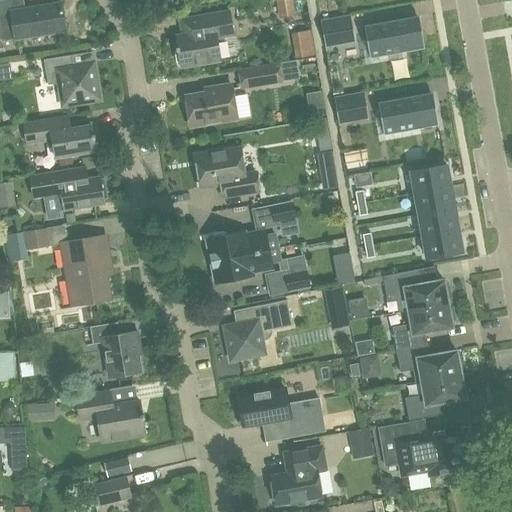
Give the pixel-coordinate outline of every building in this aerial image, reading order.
[(21,0),(0,0),(0,38),(2,40),(64,30),(60,3),(23,9),(21,0)] [(292,0),(275,0),(278,17),(295,15),(292,0)] [(179,35),(174,36),(179,68),(219,61),(215,37),(230,35),(226,11),(193,17),(196,33),(179,35)] [(350,15),(320,20),(325,46),(336,45),(333,32),(352,29),(350,15)] [(399,19),(364,26),(369,58),(424,48),(421,35),(418,20),(400,23),(399,19)] [(289,50),(308,49),(307,24),(288,25),(289,50)] [(70,54),(42,58),(46,84),(59,82),(61,96),(66,104),(95,99),(97,95),(92,62),(72,66),(70,54)] [(296,59),(279,62),(282,81),(299,78),(296,59)] [(279,62),(237,69),(240,89),(282,82),(282,81),(279,62)] [(10,63),(0,64),(0,80),(12,79),(10,63)] [(185,100),(182,104),(184,113),(188,116),(190,128),(236,120),(230,85),(212,88),(212,93),(185,97),(185,100)] [(363,92),(334,97),(338,123),(349,121),(347,109),(366,106),(363,92)] [(413,96),(377,102),(383,135),(438,125),(435,111),(434,111),(432,97),(414,100),(413,96)] [(66,116),(24,123),(27,144),(51,140),(55,159),(95,152),(91,125),(68,129),(66,116)] [(240,148),(195,156),(200,187),(231,182),(233,194),(233,196),(259,191),(256,172),(244,174),(240,148)] [(70,156),(58,158),(59,167),(71,164),(70,156)] [(446,165),(410,171),(414,193),(450,186),(446,165)] [(45,173),(31,176),(34,196),(48,193),(54,192),(56,199),(62,198),(64,210),(104,203),(103,198),(107,197),(103,178),(99,178),(99,177),(87,179),(78,180),(76,168),(45,173)] [(336,174),(321,176),(323,187),(338,185),(336,174)] [(10,180),(0,181),(0,189),(12,188),(10,180)] [(450,186),(414,193),(418,215),(454,208),(450,186)] [(363,190),(355,192),(357,203),(365,202),(363,190)] [(245,203),(251,224),(269,219),(263,198),(245,203)] [(292,199),(271,203),(275,224),(280,223),(296,219),(292,199)] [(365,202),(357,203),(359,216),(367,214),(365,202)] [(454,208),(418,215),(422,236),(458,230),(454,208)] [(73,214),(65,215),(67,224),(75,222),(73,214)] [(44,226),(20,230),(23,248),(46,244),(44,226)] [(458,230),(422,236),(426,258),(462,251),(458,230)] [(225,237),(206,241),(215,282),(234,278),(234,280),(253,276),(252,272),(271,269),(270,263),(280,261),(274,234),(264,236),(263,231),(244,235),(244,231),(225,234),(225,237)] [(370,233),(362,234),(364,246),(372,245),(370,233)] [(105,235),(61,242),(71,305),(110,299),(104,260),(109,259),(105,235)] [(276,241),(283,266),(301,261),(294,236),(276,241)] [(372,245),(364,246),(366,258),(374,257),(372,245)] [(305,271),(286,275),(289,290),(289,291),(299,288),(308,286),(305,271)] [(414,271),(382,276),(383,281),(387,301),(406,297),(408,311),(447,304),(446,298),(450,297),(448,285),(444,286),(443,280),(416,285),(414,271)] [(382,276),(363,280),(364,285),(383,281),(382,276)] [(0,296),(9,296),(8,283),(0,283),(0,296)] [(341,286),(325,289),(333,327),(349,324),(341,286)] [(236,324),(224,326),(231,360),(265,353),(262,341),(263,341),(264,341),(265,340),(266,340),(267,340),(267,339),(268,339),(269,338),(269,337),(270,337),(270,336),(271,335),(271,334),(271,333),(272,332),(272,331),(272,330),(293,325),(287,299),(233,310),(236,324)] [(411,323),(392,327),(396,349),(427,344),(425,332),(451,327),(450,320),(454,320),(452,308),(448,309),(447,304),(408,311),(411,323)] [(117,321),(89,325),(92,344),(103,342),(109,377),(140,372),(136,346),(140,346),(137,331),(119,334),(117,321)] [(371,342),(354,345),(357,358),(373,355),(371,342)] [(427,344),(396,349),(400,372),(412,369),(415,382),(421,381),(460,374),(459,369),(463,368),(461,356),(457,357),(456,351),(429,355),(427,344)] [(0,380),(15,380),(13,352),(0,352),(0,380)] [(377,357),(359,360),(362,381),(381,377),(377,357)] [(30,361),(19,362),(21,376),(32,374),(30,361)] [(357,366),(349,368),(351,380),(359,378),(357,366)] [(423,394),(405,398),(409,420),(440,414),(438,403),(464,398),(463,391),(467,391),(465,379),(461,379),(460,374),(421,381),(423,394)] [(284,388),(238,397),(244,426),(262,423),(266,442),(325,431),(319,398),(287,404),(284,388)] [(109,391),(75,397),(79,420),(96,417),(101,442),(145,435),(139,401),(112,406),(109,391)] [(5,405),(3,409),(5,413),(10,414),(14,412),(15,408),(13,404),(9,403),(5,405)] [(54,404),(27,405),(28,421),(54,420),(54,404)] [(404,424),(379,428),(385,466),(399,463),(401,475),(428,470),(429,475),(461,470),(458,454),(460,453),(460,452),(458,453),(457,445),(459,445),(459,444),(456,444),(454,428),(422,434),(422,435),(406,438),(404,424)] [(25,426),(0,426),(0,442),(10,442),(26,442),(25,426)] [(368,427),(347,431),(353,462),(374,458),(368,427)] [(287,473),(270,476),(276,505),(321,496),(316,470),(325,469),(321,446),(284,453),(287,473)] [(127,457),(103,463),(108,478),(131,471),(127,457)] [(238,470),(227,472),(231,488),(242,485),(238,470)] [(126,476),(90,485),(95,507),(131,497),(126,476)] [(395,482),(382,484),(385,497),(397,495),(395,482)]
